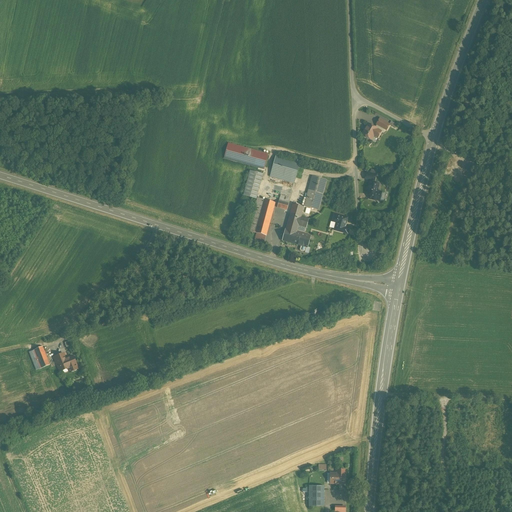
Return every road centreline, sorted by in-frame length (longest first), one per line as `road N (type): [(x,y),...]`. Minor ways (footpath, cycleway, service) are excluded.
road 1 (secondary): [(0,175),(294,268),(398,287)]
road 2 (secondary): [(398,287),(369,511)]
road 3 (unclassified): [(353,92),(359,252)]
road 4 (secondary): [(433,139),(398,287)]
road 5 (secondary): [(483,0),(433,139)]
road 6 (track): [(380,393),(511,400)]
